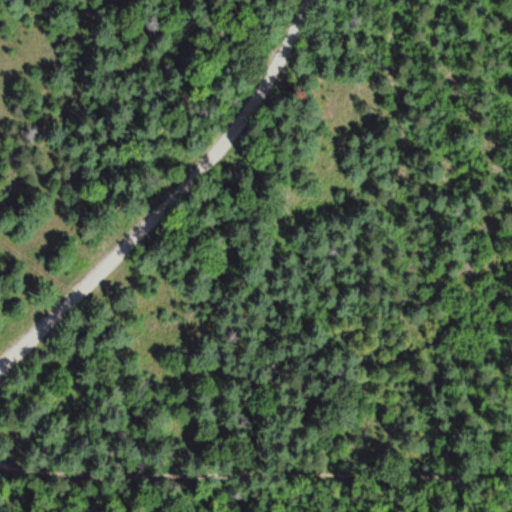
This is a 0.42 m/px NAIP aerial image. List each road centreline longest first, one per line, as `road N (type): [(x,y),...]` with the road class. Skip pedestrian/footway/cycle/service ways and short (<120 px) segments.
road 1 (track): [(0,463),(10,473),(511,475)]
road 2 (residential): [(0,359),(75,294),(246,116),(305,0)]
